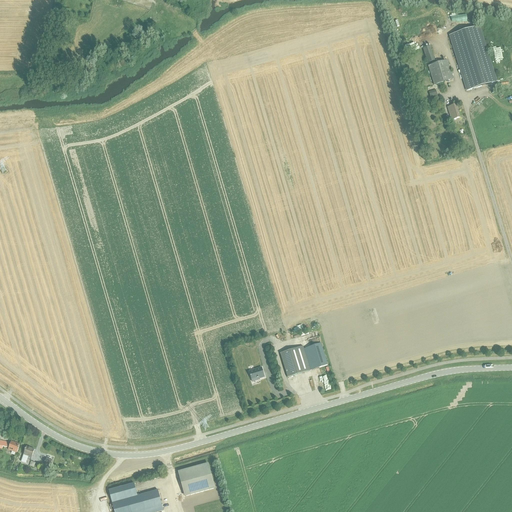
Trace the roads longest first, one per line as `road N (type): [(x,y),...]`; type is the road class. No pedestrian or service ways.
road 1 (secondary): [(0,397),(63,440),(135,455),(440,372),(511,367)]
road 2 (track): [(161,0),(202,42),(282,321),(276,348),(286,382),(310,403)]
